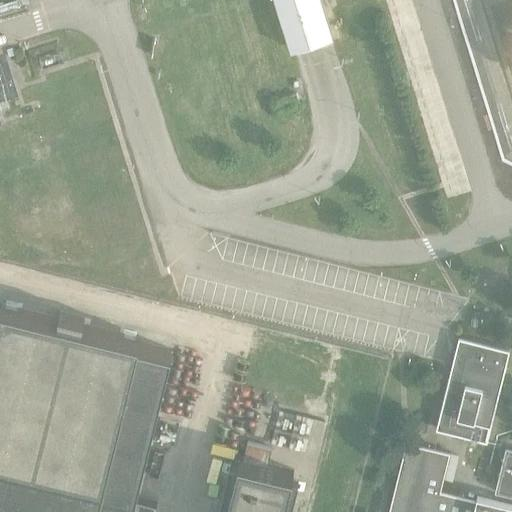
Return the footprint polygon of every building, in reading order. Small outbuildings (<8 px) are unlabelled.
[(274,0),(290,49),(311,42),(333,35),(321,0),(274,0)] [(1,60),(0,60),(0,92),(9,89),(1,60)] [(298,105),(295,93),(275,98),(278,110),(298,105)] [(0,511),(131,511),(171,350),(138,342),(139,338),(0,303),(0,511)] [(511,350),(460,338),(453,368),(438,428),(487,440),(511,350)] [(439,491),(442,479),(450,481),(457,456),(448,453),(449,453),(405,442),(387,511),(511,511),(511,503),(476,495),(475,500),(439,491)] [(511,496),(511,449),(505,448),(494,492),(511,496)] [(283,511),(293,471),(238,457),(224,511),(283,511)]
